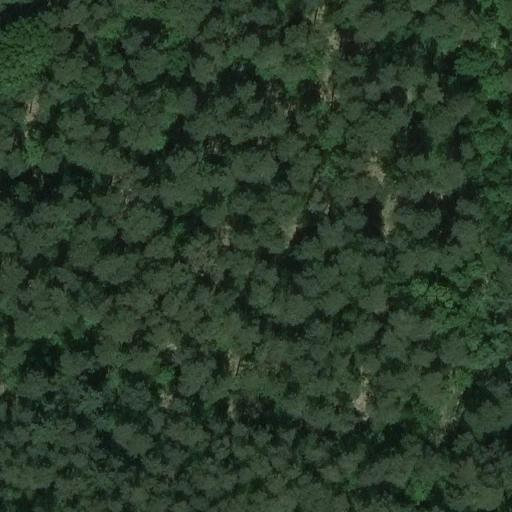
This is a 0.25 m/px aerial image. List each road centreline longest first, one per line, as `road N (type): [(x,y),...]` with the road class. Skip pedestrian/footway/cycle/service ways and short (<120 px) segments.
road 1 (track): [(477,0),(461,377),(412,511)]
road 2 (track): [(0,404),(435,449)]
